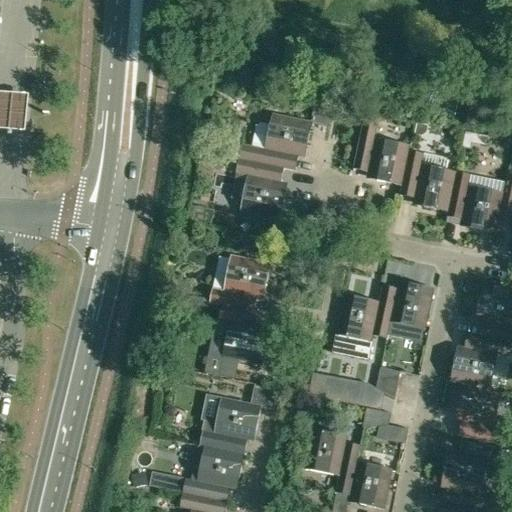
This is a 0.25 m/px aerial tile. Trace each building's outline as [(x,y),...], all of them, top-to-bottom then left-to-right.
[(29,88),(0,85),(0,123),(27,125),(29,88)] [(473,89),(465,126),(482,130),(489,92),(473,89)] [(332,105),(315,101),(311,123),(327,127),(332,105)] [(243,146),(241,160),(252,163),(284,169),(295,172),(298,158),(305,159),(307,149),(312,124),(274,116),(272,126),(260,124),(256,126),(252,148),(243,146)] [(417,123),(414,134),(422,136),(426,133),(427,126),(417,123)] [(377,181),(402,186),(409,152),(410,148),(374,140),(377,129),(363,126),(354,169),(367,172),(366,179),(377,181)] [(471,152),(474,135),(464,133),(460,150),(471,152)] [(400,196),(413,198),(412,206),(423,207),(448,213),(456,174),(420,166),(422,155),(409,152),(402,186),(400,196)] [(241,160),(238,174),(249,176),(242,211),(280,219),(285,196),(288,184),(281,183),(284,169),(252,163),(241,160)] [(456,174),(448,213),(447,217),(461,220),(459,227),(471,229),(495,234),(498,221),(503,195),(467,188),(470,177),(456,174)] [(511,178),(507,178),(503,195),(498,221),(511,224),(510,231),(511,231),(511,178)] [(244,238),(241,249),(254,252),(257,240),(244,238)] [(213,290),(212,296),(197,293),(196,301),(210,304),(223,306),(255,313),(257,299),(264,301),(266,289),(271,265),(232,257),(224,292),(213,290)] [(393,314),(392,322),(427,329),(434,291),(410,286),(398,284),(397,290),(383,288),(380,304),(378,311),(393,314)] [(476,322),(483,323),(480,337),(511,343),(511,292),(483,287),(476,322)] [(337,335),(362,340),(372,343),(373,336),(388,339),(392,322),(393,314),(378,311),(380,304),(345,296),(337,335)] [(262,366),(267,341),(270,330),(263,329),(266,315),(255,313),(223,306),(220,320),(231,322),(224,358),(262,366)] [(508,357),(511,343),(480,337),(468,335),(465,348),(459,346),(451,383),(463,385),(489,391),(496,355),(508,357)] [(380,368),(376,390),(394,401),(400,373),(380,368)] [(310,397),(315,398),(334,401),(338,380),(319,377),(314,375),(310,397)] [(456,421),(462,422),(459,437),(503,446),(505,431),(494,429),(501,393),(489,391),(463,385),(458,410),(456,421)] [(254,387),(250,405),(261,407),(272,410),(273,410),(277,392),(275,391),(254,387)] [(201,447),(206,448),(244,456),(247,442),(254,443),(256,432),(261,407),(250,405),(223,399),(215,435),(204,433),(201,447)] [(392,427),(389,442),(404,446),(408,431),(392,427)] [(305,469),(339,476),(341,469),(357,471),(358,464),(361,448),(346,445),(348,438),(313,431),(305,469)] [(239,481),(244,456),(206,448),(201,447),(197,446),(189,481),(187,481),(184,494),(227,504),(230,490),(237,491),(239,481)] [(445,504),(485,511),(486,511),(488,511),(491,499),(481,497),(488,461),(449,453),(444,478),(442,488),(448,490),(445,504)] [(392,471),(358,464),(357,471),(341,469),(339,476),(336,493),(361,498),(360,505),(384,510),(392,471)] [(141,472),(131,474),(133,488),(144,486),(141,472)] [(225,511),(227,504),(184,494),(181,508),(193,510),(192,511),(225,511)] [(484,511),(485,511),(445,504),(441,503),(439,511),(484,511)]
